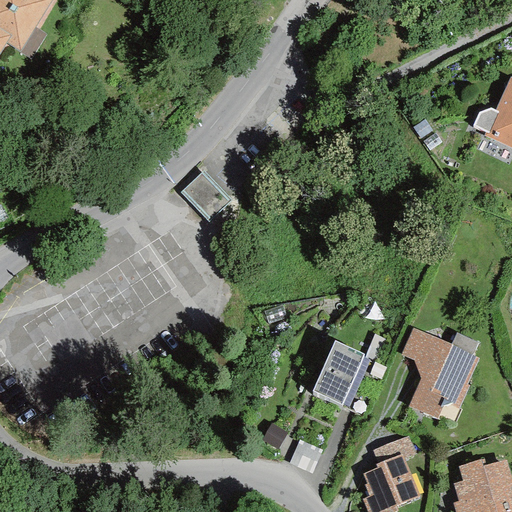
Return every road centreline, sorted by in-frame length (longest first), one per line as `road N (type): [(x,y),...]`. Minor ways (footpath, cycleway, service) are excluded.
road 1 (tertiary): [(257,68),(165,170),(0,261)]
road 2 (residential): [(257,68),(319,92),(360,91),(511,17)]
road 3 (tertiary): [(0,442),(51,471),(217,476)]
